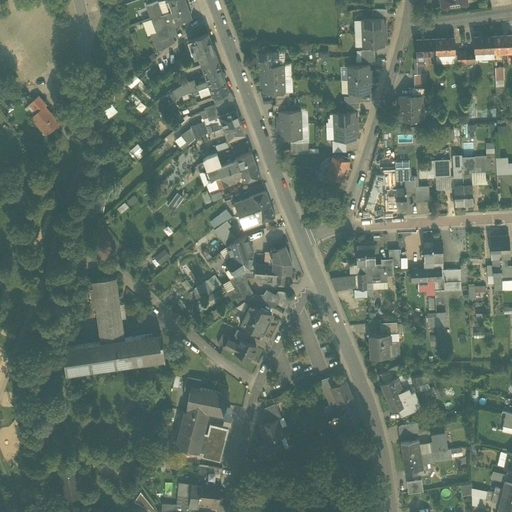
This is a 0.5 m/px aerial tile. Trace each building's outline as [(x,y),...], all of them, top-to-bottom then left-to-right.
[(172,10),(167,0),(161,0),(158,1),(162,14),(172,10)] [(167,0),(172,10),(187,5),(185,0),(167,0)] [(147,5),(151,18),(162,14),(158,1),(147,5)] [(192,17),(187,5),(172,10),(162,14),(151,18),(152,21),(146,23),(150,33),(153,41),(159,39),(172,35),(177,33),(173,23),(176,22),(192,17)] [(362,19),(362,32),(386,31),(386,26),(383,26),(382,17),(362,18),(362,19)] [(152,21),(151,18),(142,21),(147,35),(150,33),(146,23),(152,21)] [(354,32),(362,32),(362,19),(354,19),(354,32)] [(386,37),(386,31),(362,32),(363,45),(363,46),(384,46),(383,37),(386,37)] [(362,32),(354,32),(355,46),(363,45),(362,32)] [(200,60),(200,61),(216,56),(208,33),(189,40),(195,57),(198,56),(200,60)] [(153,41),(156,49),(175,42),(172,35),(159,39),(153,41)] [(511,36),(511,35),(493,36),(494,51),(511,50),(511,36)] [(475,52),(494,51),(493,36),(473,36),(474,50),(474,52),(475,52)] [(454,37),(435,38),(435,54),(455,53),(455,51),(454,37)] [(424,54),(435,54),(435,38),(416,39),(417,55),(424,54)] [(254,65),(262,65),(278,64),(277,51),(277,50),(257,51),(257,59),(254,59),(254,65)] [(474,50),(465,51),(466,62),(475,62),(475,60),(475,52),(474,52),(474,50)] [(455,53),(435,54),(436,63),(457,61),(456,51),(455,51),(455,53)] [(457,63),(466,62),(465,51),(456,51),(457,61),(457,63)] [(494,60),(494,51),(475,52),(475,60),(494,60)] [(417,55),(417,74),(425,73),(425,63),(424,54),(417,55)] [(202,65),(205,73),(220,67),(216,56),(200,61),(202,65)] [(200,61),(200,60),(185,65),(187,71),(202,65),(200,61)] [(283,64),(278,64),(262,65),(263,73),(260,73),(260,78),(284,77),(283,64)] [(348,66),(348,79),(372,78),(372,72),(369,72),(368,64),(348,65),(348,66)] [(208,81),(209,84),(224,78),(220,67),(205,73),(207,79),(208,81)] [(495,80),(503,80),(505,80),(504,67),(494,67),(495,80)] [(414,74),(414,88),(426,87),(425,73),(417,74),(414,74)] [(135,74),(126,81),(131,88),(137,83),(140,80),(135,74)] [(284,92),(284,77),(260,78),(260,84),(263,84),(263,92),(274,92),(284,92)] [(291,77),(284,77),(284,92),(289,91),(292,91),(292,77),(291,77)] [(229,90),(224,78),(209,84),(212,91),(213,96),(228,90),(229,90)] [(372,84),(372,78),(348,79),(349,92),(349,93),(360,93),(370,92),(369,84),(372,84)] [(195,79),(186,83),(189,91),(197,88),(196,83),(195,79)] [(144,92),(148,88),(141,80),(140,80),(137,83),(144,92)] [(178,97),(181,94),(189,91),(186,83),(174,90),(178,97)] [(209,84),(197,88),(200,95),(212,91),(209,84)] [(426,95),(426,87),(414,88),(411,88),(411,96),(421,96),(426,95)] [(216,103),(231,97),(228,90),(213,96),(214,97),(216,103)] [(196,97),(198,103),(214,97),(213,96),(212,91),(200,95),(196,97)] [(128,97),(137,105),(142,100),(133,92),(128,97)] [(30,117),(45,135),(59,123),(45,106),(47,105),(39,95),(29,103),(29,104),(36,112),(31,117),(30,117)] [(399,97),(400,121),(423,119),(421,96),(411,96),(399,97)] [(208,116),(209,119),(220,115),(220,114),(235,109),(231,97),(216,103),(200,108),(203,118),(208,116)] [(295,97),(289,97),(287,98),(287,104),(286,104),(287,110),(295,109),(295,97)] [(102,100),(94,107),(97,112),(106,106),(102,100)] [(36,112),(29,104),(24,108),(31,117),(36,112)] [(97,112),(94,107),(85,113),(90,120),(99,113),(97,112)] [(223,123),(224,126),(240,120),(236,109),(235,109),(220,114),(220,115),(223,123)] [(277,118),(277,124),(301,123),(300,109),(295,109),(287,110),(279,110),(280,118),(277,118)] [(334,113),(334,126),(358,125),(358,119),(355,119),(354,111),(333,112),(334,113)] [(325,121),(326,126),(334,126),(334,113),(329,113),(329,117),(328,117),(328,121),(325,121)] [(100,132),(108,126),(98,114),(90,121),(100,132)] [(208,116),(203,118),(205,121),(206,127),(217,123),(218,125),(223,123),(220,115),(209,119),(208,116)] [(244,132),(240,120),(224,126),(219,128),(220,131),(225,129),(228,138),(244,132)] [(191,126),(194,137),(208,132),(206,127),(205,121),(191,126)] [(208,132),(212,130),(219,128),(224,126),(223,123),(218,125),(217,123),(206,127),(208,132)] [(301,137),(301,123),(277,124),(277,130),(280,130),(280,138),(290,138),(301,137)] [(358,131),(358,125),(334,126),(334,138),(335,140),(355,139),(355,131),(358,131)] [(507,125),(498,125),(498,133),(507,133),(507,125)] [(194,137),(191,126),(175,140),(183,149),(195,139),(194,137)] [(334,138),(334,126),(326,126),(326,139),(334,138)] [(426,128),(417,127),(416,143),(425,143),(426,128)] [(220,131),(219,128),(212,130),(214,136),(221,133),(220,131)] [(46,154),(52,141),(47,139),(41,145),(38,151),(46,154)] [(332,140),(333,152),(346,151),(346,140),(332,140)] [(218,144),(220,150),(229,147),(226,141),(218,144)] [(290,141),(291,153),(308,153),(308,148),(308,141),(290,141)] [(486,143),(486,153),(495,153),(494,142),(486,143)] [(143,150),(138,144),(128,151),(133,158),(143,150)] [(215,177),(225,174),(255,163),(256,163),(251,151),(235,156),(236,159),(221,164),(206,169),(207,170),(211,180),(215,177)] [(203,159),(206,167),(213,165),(212,162),(219,160),(217,153),(207,156),(203,159)] [(486,153),(486,158),(487,172),(496,171),(495,157),(495,153),(486,153)] [(336,178),(344,180),(350,161),(332,155),(327,175),(336,178)] [(453,156),(453,168),(462,168),(462,159),(462,156),(453,156)] [(507,157),(495,157),(496,171),(496,173),(508,173),(508,163),(507,157)] [(475,158),(462,159),(462,168),(471,167),(475,167),(475,158)] [(475,167),(476,172),(487,172),(486,158),(475,158),(475,167)] [(434,160),(435,177),(451,176),(449,159),(434,160)] [(221,164),(219,160),(212,162),(213,165),(206,167),(206,169),(221,164)] [(395,162),(395,168),(396,186),(397,209),(406,209),(405,193),(406,193),(406,191),(416,191),(415,185),(417,183),(417,178),(415,176),(410,176),(409,161),(395,162)] [(260,176),(255,163),(225,174),(228,184),(236,182),(235,178),(242,176),(244,181),(260,176)] [(428,167),(419,167),(419,177),(429,177),(428,167)] [(462,168),(463,183),(471,183),(471,173),(476,172),(475,167),(471,167),(462,168)] [(396,186),(395,168),(382,169),(383,173),(375,173),(365,206),(373,209),(378,191),(386,190),(386,187),(396,186)] [(454,175),(454,184),(463,183),(462,168),(453,168),(454,175)] [(211,180),(207,170),(202,171),(199,173),(204,186),(208,183),(211,180)] [(472,183),(472,185),(488,184),(488,177),(487,177),(487,172),(476,172),(471,173),(471,183),(472,183)] [(317,179),(334,184),(336,178),(327,175),(319,173),(317,179)] [(225,174),(215,177),(218,188),(228,184),(225,174)] [(451,176),(435,177),(436,189),(454,188),(454,184),(454,175),(451,176)] [(210,191),(218,188),(215,177),(211,180),(208,183),(210,191)] [(162,188),(168,184),(164,178),(158,183),(162,188)] [(464,205),(463,183),(454,184),(454,188),(455,205),(464,205)] [(472,183),(471,183),(463,183),(464,205),(473,205),(472,185),(472,183)] [(416,191),(416,200),(430,200),(429,184),(415,185),(416,191)] [(397,209),(396,186),(386,187),(386,190),(387,210),(397,209)] [(234,202),(238,214),(270,203),(266,190),(250,196),(252,201),(242,205),(241,202),(236,204),(235,201),(234,202)] [(222,197),(220,191),(210,194),(212,201),(222,197)] [(183,197),(177,192),(167,205),(173,210),(183,197)] [(134,193),(125,202),(129,206),(138,198),(134,193)] [(106,198),(94,196),(91,210),(104,212),(106,198)] [(250,196),(235,201),(236,204),(241,202),(242,205),(252,201),(250,196)] [(122,213),(129,206),(125,202),(117,208),(122,213)] [(275,216),(270,203),(238,214),(243,227),(275,216)] [(219,214),(225,221),(227,220),(232,216),(226,209),(219,214)] [(213,219),(218,226),(225,221),(219,214),(213,219)] [(218,226),(214,229),(218,235),(228,228),(231,225),(227,220),(225,221),(218,226)] [(218,235),(223,241),(232,234),(228,228),(218,235)] [(226,245),(236,238),(232,234),(223,241),(226,245)] [(247,234),(236,238),(226,245),(229,250),(236,247),(249,242),(247,234)] [(495,265),(501,265),(499,235),(490,236),(491,257),(494,257),(495,265)] [(501,276),(501,279),(511,278),(511,264),(507,265),(507,257),(510,257),(509,235),(499,235),(501,265),(501,276)] [(427,279),(434,279),(432,238),(423,239),(424,268),(411,269),(411,281),(418,281),(427,280),(427,279)] [(441,238),(432,238),(434,279),(435,290),(461,289),(461,281),(446,281),(446,269),(443,269),(441,238)] [(77,250),(83,252),(87,242),(87,241),(81,239),(77,250)] [(365,242),(367,280),(372,280),(376,280),(377,280),(384,279),(385,279),(385,273),(393,273),(393,265),(392,259),(389,259),(389,260),(381,260),(381,263),(381,266),(375,266),(375,263),(374,241),(365,242)] [(97,245),(87,242),(83,252),(93,256),(97,245)] [(225,260),(230,268),(236,276),(245,270),(254,270),(272,271),(272,265),(257,264),(257,263),(251,262),(251,260),(252,260),(252,253),(253,253),(249,242),(236,247),(229,250),(233,256),(225,260)] [(367,289),(367,280),(365,242),(356,243),(357,264),(359,264),(360,273),(357,273),(357,275),(357,289),(367,289)] [(219,251),(225,260),(233,256),(229,250),(226,245),(219,251)] [(269,252),(272,260),(292,262),(286,245),(277,248),(274,247),(270,248),(269,251),(269,252)] [(165,248),(154,257),(160,265),(171,257),(165,248)] [(392,259),(393,265),(399,265),(398,248),(389,249),(389,258),(389,259),(392,259)] [(272,260),(272,265),(272,271),(291,273),(292,262),(272,260)] [(81,281),(79,263),(73,264),(75,282),(81,281)] [(187,264),(181,265),(183,273),(189,271),(187,264)] [(349,273),(357,273),(360,273),(359,264),(357,264),(349,264),(349,273)] [(487,265),(487,276),(493,276),(501,276),(501,265),(495,265),(487,265)] [(230,279),(236,276),(230,268),(225,271),(230,279)] [(446,269),(446,281),(461,281),(460,268),(446,269)] [(245,275),(254,276),(254,270),(245,270),(236,276),(230,279),(239,293),(234,296),(235,298),(239,304),(243,301),(253,294),(245,279),(245,275)] [(291,273),(272,271),(271,278),(271,282),(290,283),(291,273)] [(215,274),(211,276),(218,286),(221,284),(215,274)] [(354,287),(354,289),(357,289),(357,275),(330,277),(334,288),(354,287)] [(63,347),(66,371),(138,360),(139,363),(165,359),(162,341),(161,342),(160,332),(125,337),(116,276),(93,280),(101,341),(63,347)] [(211,276),(205,281),(211,290),(218,286),(211,276)] [(494,290),(502,290),(501,279),(501,276),(493,276),(493,283),(494,290)] [(511,288),(511,278),(501,279),(502,290),(511,288)] [(191,287),(186,279),(181,282),(186,290),(191,287)] [(239,293),(230,279),(223,284),(231,300),(235,298),(234,296),(239,293)] [(385,288),(385,279),(384,279),(377,280),(376,280),(372,280),(373,289),(385,288)] [(427,280),(418,281),(419,291),(426,290),(426,295),(435,295),(435,290),(434,279),(427,279),(427,280)] [(204,295),(211,290),(205,281),(197,285),(204,295)] [(204,295),(197,285),(194,288),(200,298),(204,295)] [(276,295),(267,289),(264,294),(260,299),(266,302),(270,305),(273,300),(276,295)] [(276,295),(273,300),(277,303),(284,292),(282,290),(278,290),(276,295)] [(216,291),(205,298),(211,306),(221,299),(216,291)] [(284,292),(277,303),(286,308),(292,296),(284,292)] [(249,303),(262,309),(266,302),(260,299),(253,294),(243,301),(249,304),(249,303)] [(243,301),(239,304),(236,306),(246,311),(249,304),(243,301)] [(240,323),(261,333),(271,314),(262,309),(249,303),(249,304),(246,311),(244,316),(246,317),(243,323),(241,322),(240,323)] [(220,305),(208,313),(212,320),(224,312),(220,305)] [(401,311),(395,307),(391,312),(397,317),(401,311)] [(436,313),(436,325),(446,324),(446,312),(436,313)] [(485,313),(475,313),(476,322),(485,322),(485,313)] [(436,326),(436,316),(427,317),(427,326),(436,326)] [(389,332),(389,333),(395,333),(396,333),(396,332),(396,323),(395,321),(380,322),(380,333),(389,332)] [(240,338),(245,340),(248,334),(237,328),(234,335),(235,335),(240,338)] [(372,356),(387,355),(387,342),(390,342),(390,341),(389,333),(389,332),(380,333),(369,333),(370,343),(372,343),(372,356)] [(218,343),(223,346),(227,338),(228,336),(222,333),(218,343)] [(245,340),(240,338),(238,343),(232,341),(227,338),(223,346),(234,351),(249,359),(256,345),(245,340)] [(396,341),(390,341),(390,342),(387,342),(387,355),(398,355),(397,341),(396,341)] [(399,364),(388,368),(391,375),(402,370),(399,364)] [(392,378),(391,375),(388,368),(379,372),(383,381),(392,378)] [(403,389),(408,387),(413,384),(412,376),(404,377),(403,373),(396,376),(402,389),(403,389)] [(412,376),(413,384),(417,384),(426,383),(425,374),(412,376)] [(322,388),(329,385),(333,383),(330,375),(321,378),(322,388)] [(380,383),(386,396),(402,389),(396,376),(392,378),(383,381),(380,383)] [(184,389),(190,390),(191,386),(199,388),(201,380),(187,377),(184,389)] [(336,401),(337,401),(352,395),(345,378),(333,383),(329,385),(336,401)] [(417,384),(420,391),(430,387),(428,382),(426,383),(417,384)] [(336,401),(329,385),(322,388),(329,404),(336,401)] [(223,414),(229,416),(230,408),(225,407),(229,391),(221,389),(221,392),(199,388),(191,386),(190,390),(187,406),(189,406),(208,410),(224,413),(223,414)] [(435,398),(431,387),(430,387),(420,391),(425,402),(435,398)] [(414,390),(410,392),(405,394),(403,389),(402,389),(386,396),(391,409),(399,406),(401,413),(420,405),(414,390)] [(274,403),(275,402),(285,399),(283,393),(272,397),(274,403)] [(356,405),(352,395),(337,401),(339,405),(326,410),(328,417),(356,405)] [(274,403),(272,397),(265,400),(267,406),(274,403)] [(324,406),(326,410),(339,405),(337,401),(336,401),(329,404),(324,406)] [(281,417),(275,402),(267,406),(264,407),(270,421),(277,418),(277,419),(281,417)] [(361,416),(356,405),(328,417),(332,425),(345,419),(346,422),(361,416)] [(176,446),(198,452),(203,432),(208,410),(189,406),(184,425),(181,424),(176,446)] [(152,416),(148,423),(153,425),(157,419),(152,416)] [(277,419),(281,427),(287,424),(284,416),(281,417),(277,419)] [(332,425),(328,417),(319,421),(325,437),(335,433),(332,426),(332,425)] [(263,437),(265,442),(278,437),(284,435),(281,427),(277,419),(277,418),(270,421),(259,426),(263,437)] [(399,425),(400,433),(418,431),(416,422),(399,425)] [(210,423),(207,433),(202,453),(201,456),(220,461),(228,428),(210,423)] [(341,430),(339,424),(332,426),(335,433),(341,430)] [(207,433),(203,432),(198,452),(202,453),(207,433)] [(432,435),(433,442),(444,440),(443,433),(432,435)] [(278,437),(283,448),(289,446),(285,435),(284,435),(278,437)] [(64,441),(53,437),(50,445),(61,449),(64,441)] [(283,448),(278,437),(265,442),(256,446),(261,457),(279,450),(283,448)] [(402,456),(421,453),(419,444),(419,439),(400,441),(402,456)] [(429,443),(430,452),(446,449),(444,440),(433,442),(429,443)] [(419,444),(421,453),(430,452),(429,443),(419,444)] [(279,450),(281,456),(294,451),(292,444),(289,446),(283,448),(279,450)] [(479,446),(471,444),(471,453),(477,455),(479,446)] [(461,447),(450,449),(452,457),(462,455),(461,447)] [(452,458),(452,457),(450,449),(446,449),(430,452),(431,457),(431,456),(434,456),(435,460),(452,458)] [(507,460),(508,452),(501,451),(498,465),(505,466),(507,460)] [(430,452),(421,453),(422,461),(432,460),(431,456),(431,457),(430,452)] [(405,470),(411,469),(417,468),(423,468),(422,461),(421,453),(402,456),(405,470)] [(57,461),(65,499),(81,496),(73,457),(57,461)] [(207,475),(208,466),(198,465),(197,476),(202,477),(203,474),(207,475)] [(207,479),(220,480),(222,467),(208,466),(207,475),(207,479)] [(510,481),(511,475),(506,474),(492,470),(492,471),(491,477),(504,480),(510,481)] [(421,479),(406,481),(408,492),(423,490),(421,479)] [(504,480),(502,488),(501,494),(511,496),(511,481),(510,481),(504,480)] [(183,495),(185,482),(179,482),(176,504),(181,505),(187,506),(188,498),(189,498),(190,496),(183,495)] [(183,495),(190,496),(198,497),(200,484),(185,482),(183,495)] [(471,487),(471,483),(460,485),(461,496),(472,494),(471,487)] [(220,486),(217,486),(202,484),(200,484),(198,497),(198,503),(218,506),(220,486)] [(481,495),(482,490),(471,487),(472,494),(472,495),(479,497),(484,499),(485,496),(481,495)] [(154,510),(140,490),(133,500),(151,511),(154,510)] [(492,500),(499,502),(501,494),(494,492),(492,497),(492,500)] [(511,511),(511,496),(501,494),(499,502),(498,509),(511,511)] [(198,503),(198,497),(190,496),(189,498),(188,498),(187,506),(197,507),(198,503)] [(162,509),(180,511),(181,505),(176,504),(162,503),(162,509)]
